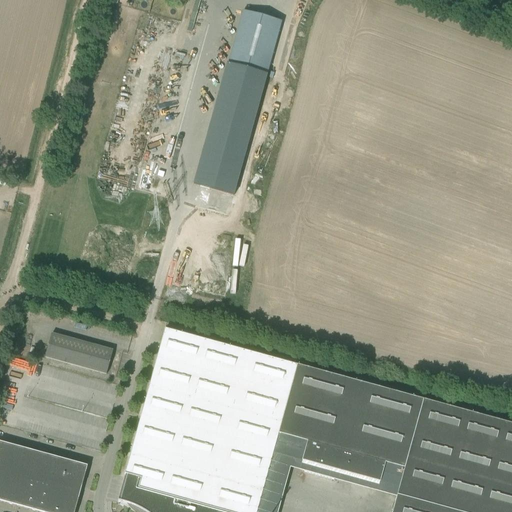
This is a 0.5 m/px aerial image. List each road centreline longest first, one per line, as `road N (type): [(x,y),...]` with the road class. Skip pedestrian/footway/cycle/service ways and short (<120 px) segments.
road 1 (track): [(146,331),(18,294),(10,279),(74,0)]
road 2 (unclassified): [(99,511),(146,331)]
